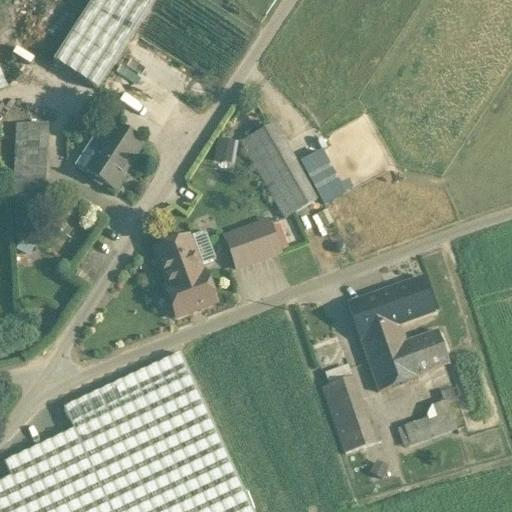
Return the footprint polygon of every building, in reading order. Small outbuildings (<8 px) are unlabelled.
[(93,0),(53,63),(97,92),(155,0),(93,0)] [(142,144),(107,121),(85,156),(84,155),(76,169),(84,174),(113,194),(123,179),(120,177),(142,144)] [(274,125),(240,143),(263,184),(297,167),(274,125)] [(47,126),(16,126),(13,179),(44,179),(47,126)] [(297,167),(263,184),(284,221),(316,203),(297,167)] [(267,224),(224,240),(236,271),(279,256),(267,224)] [(183,241),(178,239),(172,241),(170,246),(154,252),(168,288),(201,276),(198,268),(214,261),(204,233),(183,241)] [(168,288),(165,290),(176,319),(215,305),(204,275),(201,276),(168,288)] [(422,281),(387,293),(397,324),(399,327),(433,315),(422,281)] [(387,295),(348,309),(358,337),(397,324),(387,295)] [(397,324),(358,337),(377,395),(417,381),(403,341),(399,327),(397,324)] [(437,334),(409,344),(408,339),(403,341),(416,378),(448,367),(437,334)] [(252,511),(180,356),(63,410),(73,432),(4,465),(10,479),(0,483),(0,511),(252,511)] [(376,425),(368,427),(352,377),(321,387),(343,454),(381,441),(376,425)] [(450,413),(425,421),(431,440),(456,432),(450,413)] [(425,421),(403,428),(409,447),(431,440),(425,421)]
